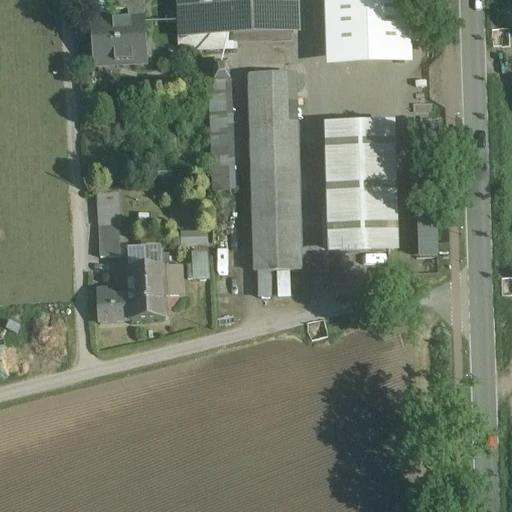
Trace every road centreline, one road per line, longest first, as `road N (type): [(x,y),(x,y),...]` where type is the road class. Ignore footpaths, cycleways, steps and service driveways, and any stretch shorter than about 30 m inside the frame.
road 1 (unclassified): [(479,284),(0,396)]
road 2 (secondary): [(470,0),(479,284)]
road 3 (secondary): [(479,284),(487,511)]
